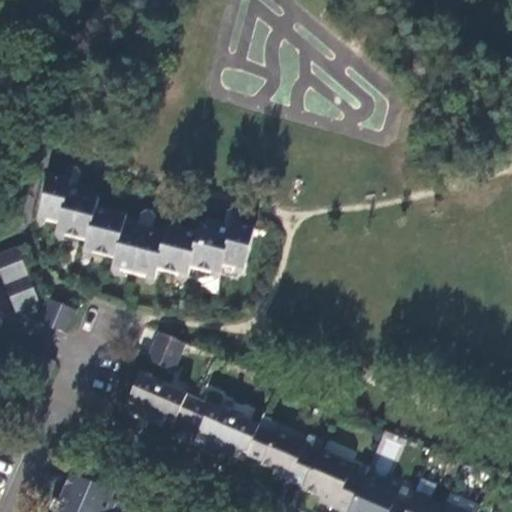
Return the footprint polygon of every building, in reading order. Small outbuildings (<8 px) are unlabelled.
[(69,172),(67,180),(76,182),(74,190),(98,197),(99,190),(83,186),(85,175),(81,168),(76,166),(69,172)] [(248,273),(258,231),(240,227),(240,224),(234,222),(231,232),(209,227),(200,224),(198,231),(171,225),(169,228),(168,229),(165,239),(128,229),(131,218),(132,215),(103,208),(105,199),(98,197),(74,190),(76,182),(67,180),(51,175),(50,181),(49,181),(39,220),(60,225),(57,235),(88,242),(85,253),(115,260),(113,271),(155,280),(157,272),(187,279),(190,269),(221,276),(223,267),(234,270),(248,273)] [(240,224),(245,225),(246,218),(243,209),(237,207),(233,211),(239,212),(242,217),(240,224)] [(143,223),(131,218),(128,229),(165,239),(168,229),(160,227),(161,218),(158,213),(150,211),(145,215),(143,223)] [(234,222),(240,224),(242,217),(239,212),(233,211),(230,215),(228,223),(211,219),(209,227),(231,232),(234,222)] [(0,270),(22,263),(17,250),(0,256),(0,270)] [(22,263),(0,270),(0,272),(5,285),(28,277),(22,263)] [(10,299),(33,291),(28,277),(5,285),(10,299)] [(39,305),(33,291),(10,299),(16,314),(39,305)] [(50,301),(40,324),(67,336),(76,313),(50,301)] [(179,373),(190,347),(161,334),(150,361),(179,373)] [(0,339),(0,367),(21,376),(31,353),(0,340),(0,339)] [(21,376),(34,382),(44,358),(31,353),(21,376)] [(45,387),(55,363),(44,358),(34,382),(45,387)] [(176,423),(188,395),(143,376),(131,403),(139,406),(136,414),(164,426),(167,419),(176,423)] [(250,452),(261,426),(198,399),(188,395),(176,423),(212,439),(209,447),(237,459),(240,451),(248,455),(250,452)] [(307,447),(261,426),(250,452),(265,459),(262,465),(276,471),(274,475),(305,489),(318,456),(305,451),(307,447)] [(342,511),(350,511),(365,481),(352,475),(355,467),(320,452),(318,456),(305,489),(304,491),(322,499),(321,503),(342,511)] [(117,496),(73,477),(62,502),(58,500),(53,511),(56,511),(123,511),(125,508),(119,506),(116,498),(117,496)] [(440,486),(423,479),(417,494),(434,501),(440,486)] [(400,495),(365,481),(350,511),(408,511),(410,509),(396,503),(400,495)] [(443,511),(445,510),(446,507),(434,501),(417,494),(410,509),(408,511),(443,511)] [(443,511),(479,511),(481,509),(451,496),(446,507),(445,510),(443,511)]
